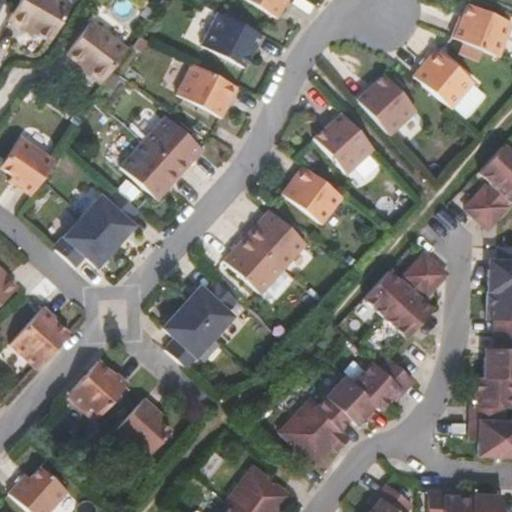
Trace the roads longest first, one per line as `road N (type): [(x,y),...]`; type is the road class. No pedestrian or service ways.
road 1 (residential): [(110,321),(231,180),(330,24),(379,11)]
road 2 (residential): [(0,433),(110,321)]
road 3 (residential): [(110,321),(0,227)]
